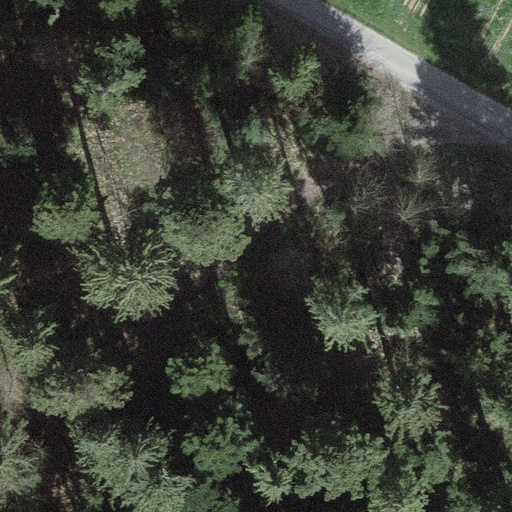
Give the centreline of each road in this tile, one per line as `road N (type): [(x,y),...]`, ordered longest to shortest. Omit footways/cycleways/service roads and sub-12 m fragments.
road 1 (track): [(0,369),(250,219),(315,192),(391,176),(511,176)]
road 2 (unclassified): [(511,126),(290,0)]
